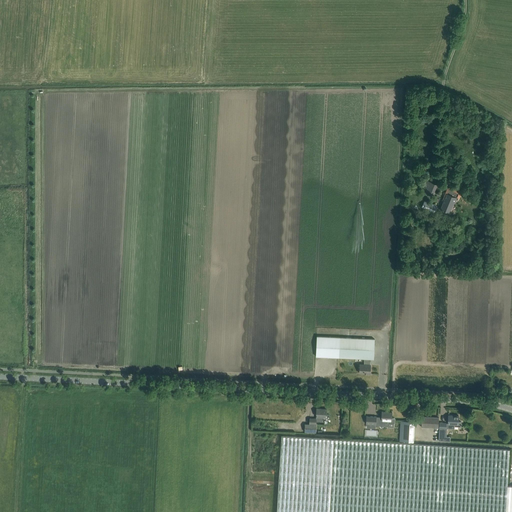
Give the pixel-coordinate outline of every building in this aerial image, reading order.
[(422,191),(432,195),(437,184),(427,180),(422,191)] [(449,212),(455,199),(458,191),(462,192),(462,191),(451,186),(449,189),(440,209),(449,212)] [(316,336),(315,356),(316,356),(339,357),(364,358),(370,359),(374,359),(375,339),(340,337),(316,336)] [(358,367),(358,370),(359,370),(359,373),(367,373),(367,374),(370,374),(370,365),(369,365),(370,359),(364,358),(364,364),(360,364),(360,366),(358,367)] [(326,408),(316,408),(316,416),(319,416),(319,421),(322,421),(323,416),(326,417),(326,415),(327,415),(327,414),(326,414),(326,408)] [(366,416),(366,423),(387,425),(387,427),(393,427),(394,423),(395,423),(395,418),(392,418),(392,412),(382,411),(382,417),(366,416)] [(458,421),(458,415),(448,415),(448,423),(439,422),(439,440),(446,441),(447,428),(454,429),(454,426),(461,427),(461,422),(458,421)] [(439,418),(422,416),(421,427),(438,428),(439,418)] [(310,418),(309,424),(305,424),(305,432),(315,432),(316,418),(310,418)] [(415,421),(404,421),(400,421),(399,441),(403,441),(413,441),(415,421)] [(281,436),(277,511),(511,511),(511,485),(507,485),(509,449),(421,444),(332,439),(281,436)]
